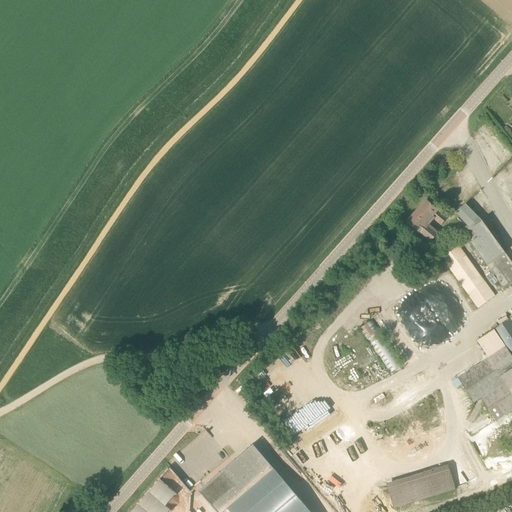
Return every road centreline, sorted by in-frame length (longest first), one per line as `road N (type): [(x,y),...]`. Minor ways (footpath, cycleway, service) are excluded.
road 1 (tertiary): [(109,511),(511,57)]
road 2 (track): [(0,413),(78,368),(167,352),(244,326),(269,331)]
